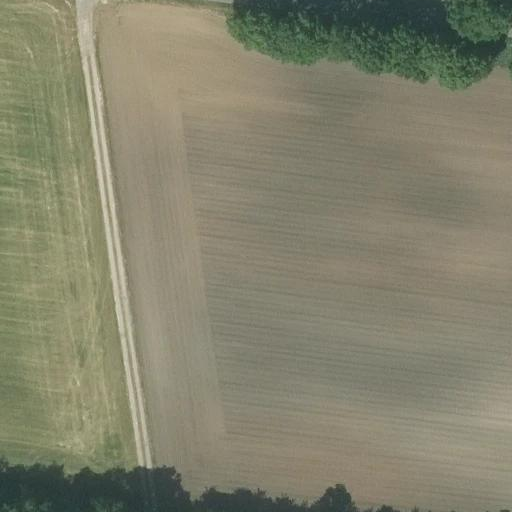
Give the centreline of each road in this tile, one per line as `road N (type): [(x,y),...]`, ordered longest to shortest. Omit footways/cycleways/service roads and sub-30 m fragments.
road 1 (track): [(84,0),(153,511)]
road 2 (tertiary): [(511,24),(307,0)]
